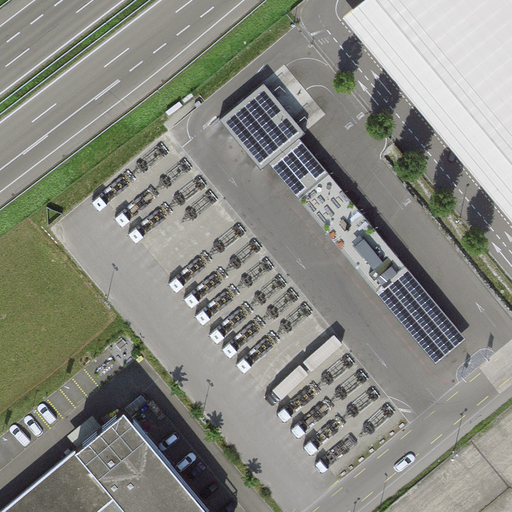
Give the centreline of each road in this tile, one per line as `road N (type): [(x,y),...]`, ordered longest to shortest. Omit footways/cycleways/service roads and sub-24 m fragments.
road 1 (motorway): [(0,146),(193,0)]
road 2 (unclassified): [(332,511),(511,364)]
